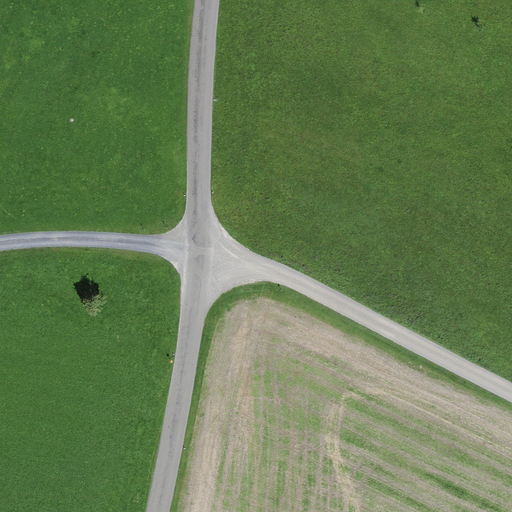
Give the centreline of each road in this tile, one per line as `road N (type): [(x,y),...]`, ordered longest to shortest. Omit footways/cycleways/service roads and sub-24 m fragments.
road 1 (track): [(511,390),(285,276),(140,243),(0,245)]
road 2 (unclassified): [(156,511),(200,253),(206,0)]
